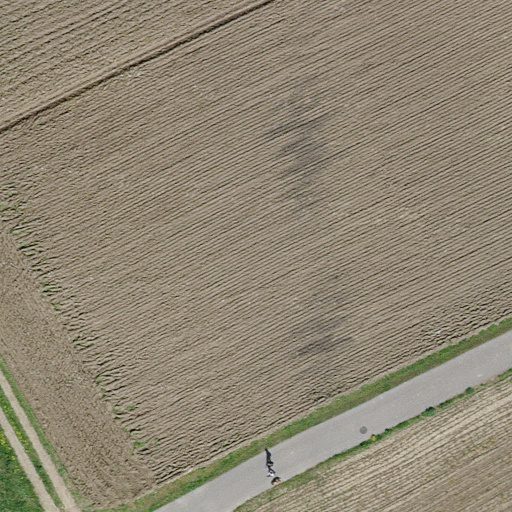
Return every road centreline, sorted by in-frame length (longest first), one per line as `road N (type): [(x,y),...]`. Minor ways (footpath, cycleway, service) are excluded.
road 1 (track): [(194,511),(511,343)]
road 2 (track): [(67,511),(0,388)]
